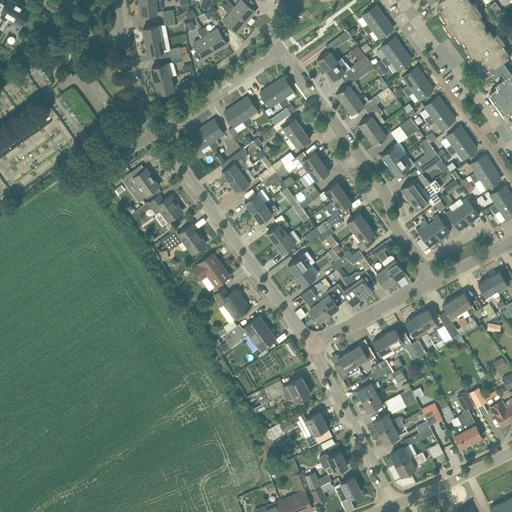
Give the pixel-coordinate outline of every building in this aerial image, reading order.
[(0,26),(3,29),(9,20),(20,27),(30,9),(21,4),(20,6),(16,4),(17,3),(12,0),(8,0),(0,13),(0,26)] [(145,0),(140,1),(141,14),(157,12),(155,0),(145,0)] [(229,1),(226,4),(246,21),(256,10),(243,0),(239,0),(235,6),(229,1)] [(490,71),(494,76),(507,66),(503,61),(509,57),(507,54),(509,53),(502,44),(505,42),(497,32),(493,35),(489,29),(487,31),(483,26),(485,24),(479,16),(482,14),(473,2),(472,2),(469,0),(438,0),(443,6),(440,8),(442,11),(440,13),(446,21),(443,23),(452,35),(455,33),(461,42),(463,40),(467,45),(465,47),(471,55),(468,57),(479,72),(482,70),(484,72),(490,67),(491,70),(490,71)] [(246,21),(226,4),(223,2),(221,5),(229,12),(223,20),(237,32),(246,21)] [(362,26),(365,30),(384,16),(380,10),(381,10),(376,4),(362,14),(368,22),(362,26)] [(174,16),(173,8),(162,10),(163,17),(174,16)] [(163,17),(164,24),(175,23),(174,16),(163,17)] [(365,30),(368,34),(373,29),(379,37),(393,27),(389,21),(389,22),(384,16),(365,30)] [(193,20),(186,23),(189,30),(196,27),(193,20)] [(143,27),(146,41),(161,38),(159,24),(143,27)] [(205,26),(201,28),(215,51),(227,44),(218,27),(209,32),(205,26)] [(354,27),(349,31),(353,36),(357,32),(354,27)] [(215,51),(201,28),(198,30),(202,37),(193,42),(203,58),(215,51)] [(338,36),(343,41),(351,35),(347,29),(338,36)] [(381,58),(384,62),(403,48),(399,42),(395,36),(381,46),(387,54),(381,58)] [(146,41),(148,54),(164,51),(161,38),(146,41)] [(170,48),(172,55),(182,52),(180,45),(170,48)] [(358,58),(364,53),(358,45),(352,50),(358,58)] [(384,62),(386,65),(392,61),(398,69),(412,59),(408,53),(407,54),(403,48),(384,62)] [(338,60),(331,50),(329,50),(317,59),(325,69),(338,60)] [(183,59),(182,53),(182,52),(172,55),(173,62),(183,59)] [(338,60),(325,69),(332,80),(340,74),(343,79),(358,68),(369,60),(365,54),(353,62),(355,64),(350,67),(346,61),(341,65),(338,60)] [(369,60),(358,68),(363,74),(374,66),(369,60)] [(151,67),(155,80),(170,76),(167,62),(151,67)] [(403,88),(405,92),(425,77),(420,72),(421,71),(417,65),(403,76),(408,84),(403,88)] [(504,82),(494,89),(496,91),(490,96),(494,100),(493,101),(497,106),(497,105),(505,115),(510,111),(511,113),(511,71),(511,72),(507,66),(494,76),(494,77),(501,71),(506,77),(502,80),(504,82)] [(155,80),(159,93),(174,89),(170,76),(155,80)] [(278,80),(272,84),(286,104),(290,102),(286,96),(294,90),(284,76),(278,80)] [(405,92),(408,95),(414,91),(420,99),(434,89),(429,83),(425,77),(405,92)] [(336,92),(344,103),(357,93),(353,88),(358,84),(354,79),(336,92)] [(383,89),(376,93),(381,99),(392,91),(385,81),(380,85),(383,89)] [(286,104),(272,84),(266,88),(260,92),(270,107),(278,101),(282,107),(286,104)] [(381,99),(385,105),(396,97),(392,91),(381,99)] [(357,93),(344,103),(352,113),(369,100),(365,95),(361,98),(357,93)] [(242,100),(236,104),(250,124),(254,121),(250,115),(258,110),(248,95),(242,99),(242,100)] [(426,107),(420,111),(425,118),(427,121),(446,107),(442,101),(443,101),(438,95),(424,105),(426,107)] [(250,124),(236,104),(230,108),(230,107),(224,111),(234,126),(243,120),(247,126),(250,124)] [(288,107),(271,117),(274,122),(291,113),(288,107)] [(446,107),(427,121),(430,125),(430,124),(436,132),(441,128),(442,128),(447,124),(455,118),(451,112),(451,113),(446,107)] [(379,124),(385,120),(378,110),(372,114),(359,123),(367,134),(379,124)] [(411,116),(399,124),(404,130),(415,122),(411,116)] [(290,136),(303,127),(295,117),(278,129),(286,140),(290,136)] [(209,122),(203,126),(216,146),(220,144),(216,138),(224,132),(214,118),(208,122),(209,122)] [(404,130),(408,136),(419,128),(415,122),(404,130)] [(367,134),(374,144),(387,135),(379,124),(367,134)] [(446,147),(449,151),(468,137),(464,131),(464,130),(460,125),(446,135),(452,143),(446,147)] [(216,146),(203,126),(197,131),(196,130),(190,134),(200,149),(208,143),(212,149),(216,146)] [(290,136),(298,147),(310,138),(303,127),(290,136)] [(253,139),(258,145),(262,142),(258,136),(253,139)] [(468,137),(449,151),(452,154),(457,150),(463,158),(477,148),(473,142),(472,142),(468,137)] [(422,155),(426,161),(437,153),(426,138),(418,143),(425,153),(422,155)] [(382,154),(389,164),(402,155),(394,144),(382,154)] [(230,181),(248,168),(249,166),(245,161),(246,160),(246,151),(243,147),(221,164),(224,168),(222,170),(230,181)] [(322,160),(314,150),(307,155),(303,150),(301,151),(292,159),(296,165),(299,169),(306,164),(309,169),(322,160)] [(426,161),(422,164),(426,170),(431,167),(442,159),(437,153),(426,161)] [(470,175),(472,179),(492,166),(489,160),(489,159),(485,153),(471,163),(476,171),(470,175)] [(389,164),(397,175),(410,166),(402,155),(389,164)] [(272,164),(276,170),(285,164),(280,158),(272,164)] [(330,171),(322,160),(309,169),(303,174),(310,183),(316,179),(317,180),(330,171)] [(272,164),(268,167),(259,174),(263,179),(276,170),(272,164)] [(289,170),(285,164),(276,170),(280,176),(281,176),(289,170)] [(472,179),(474,182),(480,178),(486,187),(501,178),(497,172),(496,172),(492,166),(472,179)] [(136,181),(146,194),(159,185),(158,185),(150,175),(151,174),(146,167),(135,176),(131,171),(122,178),(128,187),(136,181)] [(230,181),(237,191),(255,178),(248,168),(230,181)] [(263,179),(267,185),(280,176),(276,170),(263,179)] [(409,198),(429,183),(430,182),(426,176),(426,177),(422,172),(414,178),(401,187),(405,193),(403,194),(407,199),(408,197),(409,198)] [(445,187),(449,193),(460,184),(456,178),(445,187)] [(329,195),(332,200),(345,191),(337,181),(320,193),(321,194),(324,198),(329,195)] [(429,183),(409,198),(416,208),(437,193),(429,183)] [(489,206),(492,210),(511,197),(511,196),(508,191),(509,191),(505,184),(490,194),(496,202),(489,206)] [(252,211),(265,202),(270,198),(262,188),(245,201),(252,211)] [(295,195),(299,201),(307,195),(303,189),(295,195)] [(345,191),(332,200),(325,206),(327,209),(327,210),(329,213),(330,213),(333,216),(326,221),(330,225),(330,226),(340,218),(337,213),(352,202),(345,191)] [(151,200),(149,202),(152,206),(156,212),(157,212),(157,217),(163,225),(169,221),(175,216),(183,210),(182,210),(181,211),(174,202),(176,201),(171,194),(163,200),(162,201),(158,196),(160,195),(159,194),(151,200)] [(282,204),(286,210),(299,201),(295,195),(282,204)] [(299,201),(303,207),(312,201),(307,195),(299,201)] [(464,203),(458,207),(470,223),(475,220),(474,219),(480,214),(467,197),(462,200),(464,203)] [(511,197),(492,210),(494,214),(500,210),(506,218),(511,214),(511,197)] [(286,210),(291,216),(303,207),(299,201),(286,210)] [(252,211),(260,222),(278,209),(274,203),(269,207),(265,202),(252,211)] [(148,209),(145,205),(132,214),(135,218),(148,209)] [(470,223),(458,207),(453,211),(451,208),(446,212),(459,229),(465,225),(466,226),(470,223)] [(347,221),(355,231),(367,222),(360,211),(347,221)] [(434,219),(428,223),(441,240),(445,236),(444,235),(450,231),(437,213),(432,217),(434,219)] [(267,232),(275,242),(288,233),(284,228),(289,224),(285,219),(267,232)] [(355,231),(362,240),(358,243),(362,249),(373,242),(369,237),(375,232),(367,222),(355,231)] [(441,240),(428,223),(423,227),(422,225),(417,229),(429,246),(435,242),(436,243),(441,240)] [(183,241),(193,252),(206,242),(201,235),(200,236),(191,224),(178,233),(175,229),(163,238),(171,250),(183,241)] [(305,235),(309,241),(315,237),(318,235),(321,232),(317,226),(305,235)] [(322,232),(326,237),(331,233),(334,231),(330,226),(326,229),(322,232)] [(322,240),(326,237),(322,232),(321,232),(318,235),(322,240)] [(275,242),(283,253),(295,244),(288,233),(275,242)] [(326,237),(329,242),(335,238),(331,233),(326,237)] [(386,266),(396,279),(405,272),(393,255),(390,255),(388,256),(384,250),(387,247),(383,242),(374,249),(386,266)] [(353,264),(358,260),(364,255),(359,248),(347,257),(344,254),(340,257),(344,262),(349,259),(353,264)] [(288,264),(296,274),(309,265),(315,260),(307,250),(288,264)] [(199,262),(200,264),(195,268),(210,289),(213,286),(215,290),(222,285),(220,282),(222,281),(221,281),(230,275),(219,259),(218,260),(212,253),(199,262)] [(358,260),(366,269),(371,265),(364,255),(358,260)] [(340,257),(331,263),(336,269),(344,262),(340,257)] [(296,274),(304,285),(316,276),(309,265),(296,274)] [(386,286),(396,279),(386,266),(376,273),(386,286)] [(356,271),(348,277),(362,296),(372,289),(369,285),(374,281),(366,269),(365,268),(360,272),(356,271)] [(497,289),(507,282),(500,270),(489,276),(497,289)] [(497,289),(489,276),(478,283),(488,300),(494,297),(499,294),(499,293),(497,289)] [(362,296),(348,277),(344,280),(348,286),(343,289),(343,290),(348,297),(353,303),(362,296)] [(332,286),(343,301),(348,297),(343,290),(343,289),(338,282),(332,286)] [(329,293),(338,305),(343,301),(332,286),(327,291),(329,293)] [(213,294),(221,306),(223,304),(234,319),(245,311),(245,312),(247,310),(249,308),(235,288),(228,293),(223,287),(213,294)] [(329,313),(319,300),(310,287),(301,294),(305,300),(306,300),(311,307),(310,307),(320,320),(329,313)] [(466,307),(469,314),(476,310),(464,291),(453,298),(461,310),(466,307)] [(329,293),(319,300),(329,313),(339,306),(338,305),(329,293)] [(450,317),(461,310),(453,298),(442,304),(450,317)] [(483,306),(489,317),(495,313),(496,313),(495,312),(489,302),(483,306)] [(301,307),(296,311),(301,318),(306,314),(301,307)] [(428,307),(417,314),(427,332),(428,333),(436,329),(434,327),(438,325),(435,321),(436,320),(428,307)] [(503,313),(507,318),(511,315),(511,308),(508,310),(505,311),(505,312),(503,313)] [(427,332),(417,314),(406,321),(416,339),(427,332)] [(246,328),(244,329),(239,322),(237,324),(223,334),(232,346),(249,333),(260,348),(276,337),(267,326),(266,326),(259,316),(245,327),(246,328)] [(218,332),(221,336),(223,334),(237,324),(233,319),(224,326),(224,327),(218,332)] [(451,319),(444,323),(451,336),(459,332),(451,319)] [(451,336),(444,323),(437,327),(444,340),(451,336)] [(461,326),(463,331),(470,327),(468,323),(461,326)] [(395,327),(384,334),(392,347),(402,341),(405,346),(411,342),(405,332),(400,335),(395,327)] [(392,347),(384,334),(373,340),(381,354),(392,347)] [(418,338),(411,342),(419,355),(426,351),(426,352),(436,346),(434,342),(424,348),(418,338)] [(419,355),(411,342),(405,346),(412,359),(419,355)] [(360,343),(349,350),(357,363),(368,357),(369,359),(375,356),(369,345),(364,348),(360,343)] [(221,345),(217,348),(221,353),(225,350),(221,345)] [(360,368),(357,363),(349,350),(338,357),(340,361),(334,365),(343,378),(360,368)] [(502,356),(493,361),(498,370),(507,365),(502,356)] [(379,362),(382,367),(386,373),(387,375),(394,371),(386,358),(379,362)] [(382,367),(379,362),(373,366),(376,371),(382,367)] [(364,385),(357,389),(362,400),(377,392),(372,381),(386,373),(382,367),(376,371),(361,379),(364,385)] [(392,373),(397,381),(405,377),(400,369),(392,373)] [(511,372),(502,378),(508,388),(511,385),(511,372)] [(277,380),(265,386),(272,399),(291,390),(296,400),(301,398),(302,399),(304,398),(304,397),(311,393),(302,376),(288,383),(288,384),(281,388),(277,380)] [(388,407),(403,399),(414,394),(408,382),(402,385),(405,390),(385,400),(388,407)] [(470,392),(478,405),(487,400),(479,386),(470,392)] [(420,387),(412,390),(414,393),(414,394),(415,396),(423,392),(420,387)] [(457,415),(461,423),(471,441),(482,436),(467,407),(474,404),(467,390),(457,396),(464,409),(462,410),(463,412),(457,415)] [(362,400),(368,410),(383,403),(377,392),(362,400)] [(403,399),(406,405),(417,400),(414,394),(403,399)] [(511,415),(506,405),(503,399),(501,396),(501,397),(496,399),(495,402),(489,405),(491,409),(492,409),(501,426),(511,419),(511,415)] [(431,409),(423,413),(427,420),(429,425),(437,421),(431,409)] [(306,418),(300,422),(304,429),(310,426),(314,433),(328,426),(320,411),(306,418)] [(373,421),(379,432),(402,420),(399,415),(391,420),(388,413),(373,421)] [(279,422),(267,428),(273,439),(285,433),(284,430),(294,425),(290,417),(280,423),(279,422)] [(379,432),(385,443),(399,435),(396,429),(404,425),(402,420),(379,432)] [(416,425),(419,431),(430,426),(429,425),(427,420),(416,425)] [(471,441),(461,423),(447,430),(453,442),(457,441),(460,447),(471,441)] [(409,437),(412,443),(433,432),(430,426),(419,431),(409,437)] [(429,447),(433,457),(443,452),(438,442),(429,447)] [(390,453),(396,464),(410,456),(405,446),(390,453)] [(340,450),(329,456),(327,453),(325,453),(319,456),(319,458),(323,466),(325,466),(328,473),(334,470),(335,471),(348,465),(340,450)] [(396,464),(401,475),(416,467),(415,465),(427,458),(422,450),(410,456),(396,464)] [(290,475),(296,490),(309,485),(305,475),(303,470),(290,475)] [(309,485),(311,490),(321,485),(315,471),(305,475),(309,485)] [(334,485),(342,500),(348,497),(361,491),(353,475),(334,485)] [(327,498),(321,485),(311,490),(317,503),(327,498)] [(305,490),(280,500),(285,511),(297,511),(305,509),(306,511),(313,508),(305,490)] [(511,511),(511,496),(490,507),(492,511),(504,511),(507,511),(511,511)] [(285,511),(280,500),(254,511),(285,511)]
